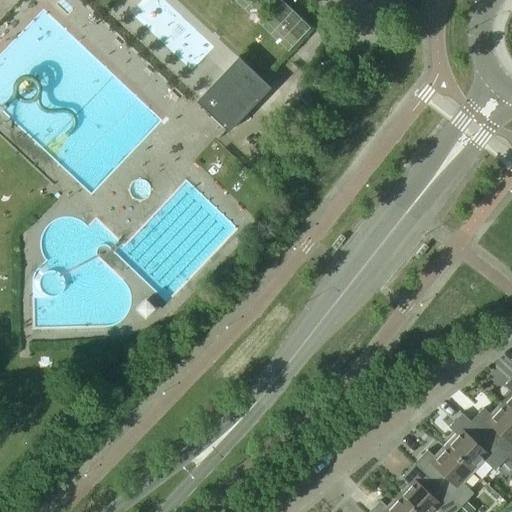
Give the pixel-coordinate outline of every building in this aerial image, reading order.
[(200,96),(196,101),(228,131),(259,99),(266,105),(277,94),(238,56),(200,96)] [(145,302),(139,308),(145,314),(151,308),(145,302)] [(500,403),(511,413),(511,376),(504,385),(511,392),(500,403)] [(507,456),(507,457),(511,461),(511,413),(500,403),(490,414),(483,407),(470,421),(507,456)] [(496,468),(507,457),(507,456),(470,421),(461,413),(448,427),(455,434),(445,445),(472,471),(485,457),(496,468)] [(414,463),(460,506),(471,495),(460,484),(472,471),(445,445),(434,456),(427,449),(414,463)] [(442,511),(454,511),(460,506),(414,463),(401,477),(408,484),(397,495),(415,511),(433,511),(438,508),(442,511)] [(367,511),(415,511),(397,495),(387,506),(380,500),(367,511)]
